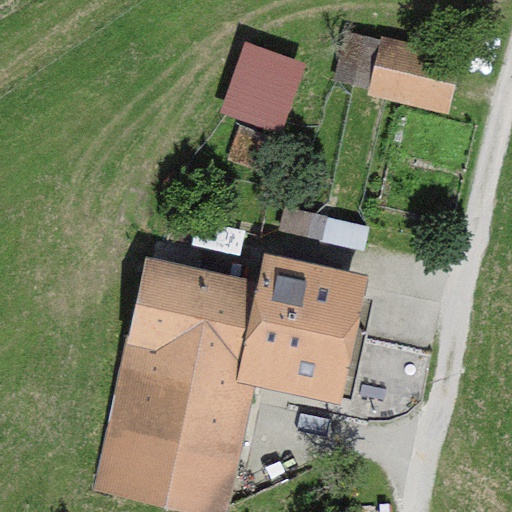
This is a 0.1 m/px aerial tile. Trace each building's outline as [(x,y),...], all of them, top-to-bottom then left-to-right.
[(415,32),(410,49),(430,54),(434,37),(415,32)] [(286,131),(309,64),(246,42),(223,110),(286,131)] [(386,45),(375,90),(438,106),(449,61),(386,45)] [(241,129),(230,156),(252,164),(263,137),(241,129)] [(224,179),(215,208),(235,214),(244,186),(224,179)] [(151,274),(103,479),(217,505),(249,365),(330,384),(350,298),(270,279),(265,301),(151,274)]
